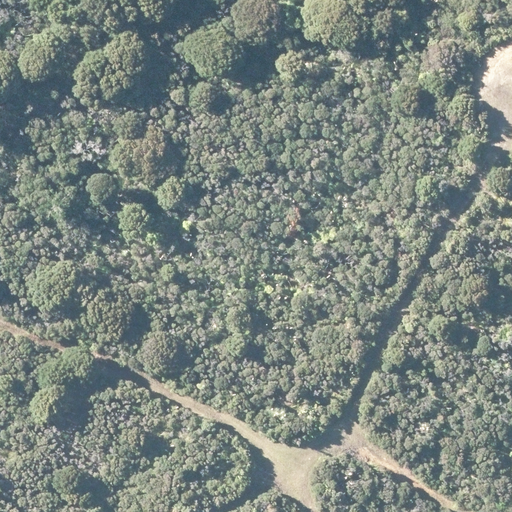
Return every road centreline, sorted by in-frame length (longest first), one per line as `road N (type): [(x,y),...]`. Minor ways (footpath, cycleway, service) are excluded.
road 1 (track): [(291,473),(334,436),(435,247),(500,146),(511,107)]
road 2 (track): [(0,320),(228,425),(291,473),(305,511)]
road 3 (track): [(334,436),(462,511)]
